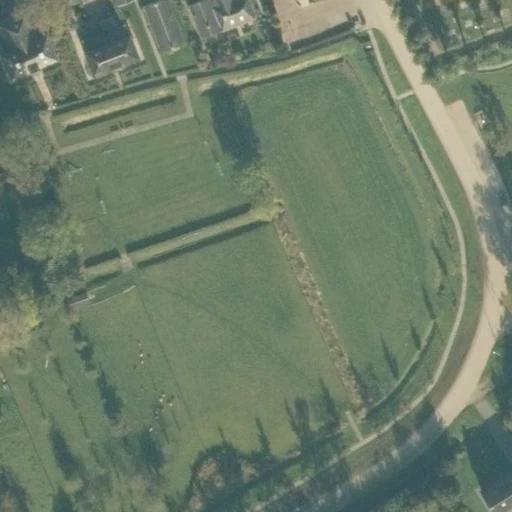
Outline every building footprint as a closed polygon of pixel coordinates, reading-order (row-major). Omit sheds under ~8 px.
[(157,0),(144,5),(161,51),(183,42),(167,0),(157,0)] [(202,38),(221,30),(209,0),(200,0),(189,5),(202,38)] [(209,0),(221,30),(255,17),(247,0),(209,0)] [(1,55),(12,80),(58,60),(47,35),(37,39),(25,12),(0,23),(0,29),(10,51),(1,55)] [(100,22),(104,32),(83,41),(87,51),(84,52),(93,77),(139,59),(130,35),(129,35),(125,25),(118,27),(114,17),(100,22)] [(0,180),(12,177),(6,160),(2,161),(0,154),(0,180)] [(0,279),(20,271),(11,250),(0,254),(0,279)] [(511,472),(482,491),(494,511),(507,511),(511,509),(511,472)]
